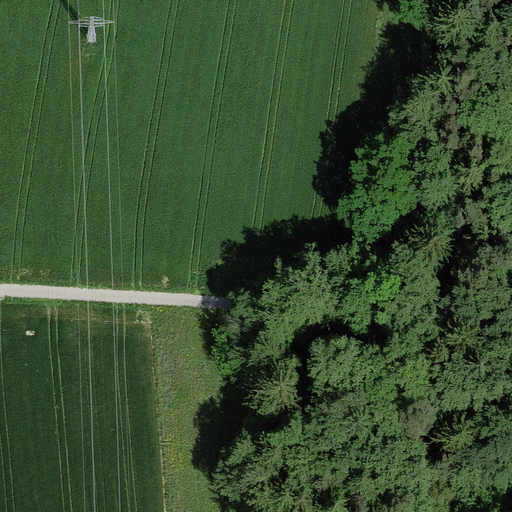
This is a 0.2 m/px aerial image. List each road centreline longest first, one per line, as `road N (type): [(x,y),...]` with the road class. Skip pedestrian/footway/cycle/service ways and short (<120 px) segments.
road 1 (track): [(364,286),(0,273)]
road 2 (track): [(364,286),(391,292),(410,309),(430,418),(428,511)]
